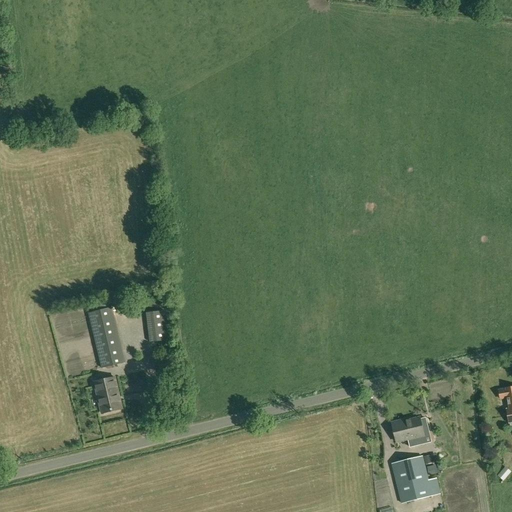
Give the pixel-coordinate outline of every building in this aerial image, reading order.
[(112,308),(89,314),(102,369),(125,363),(112,308)] [(150,343),(168,340),(164,311),(146,313),(150,343)] [(94,383),(102,414),(122,409),(115,378),(94,383)] [(505,389),(499,390),(500,399),(507,398),(509,408),(509,409),(507,409),(509,423),(511,422),(511,387),(505,388),(505,389)] [(405,422),(404,420),(391,423),(396,442),(408,439),(409,444),(421,441),(420,436),(424,435),(420,418),(405,422)] [(437,478),(429,480),(423,456),(391,464),(401,504),(440,494),(437,478)] [(511,472),(505,467),(497,476),(503,481),(511,472)]
